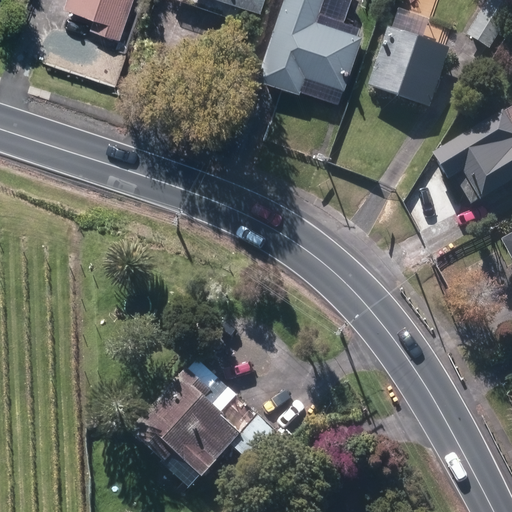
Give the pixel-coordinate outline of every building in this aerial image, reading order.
[(69,0),(65,13),(95,23),(92,34),(119,43),(133,0),(69,0)] [(219,0),(256,13),(260,0),(219,0)] [(282,0),(255,78),(297,92),(302,75),(344,88),(361,38),(315,22),(322,0),(282,0)] [(511,0),(492,0),(467,40),(489,54),(511,17),(511,0)] [(368,86),(429,107),(449,50),(420,40),(425,27),(396,17),(390,31),(387,30),(368,86)] [(511,110),(433,158),(448,183),(458,177),(473,201),(479,198),(480,200),(511,180),(511,110)] [(183,367),(126,429),(159,459),(171,446),(198,471),(235,431),(198,395),(205,387),(183,367)] [(198,509),(201,511),(208,511),(214,506),(205,500),(198,509)]
